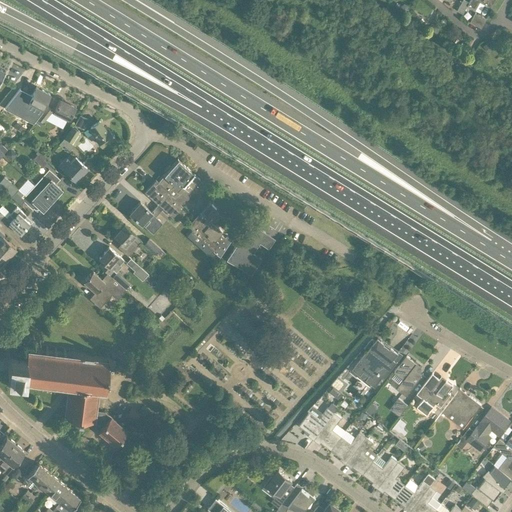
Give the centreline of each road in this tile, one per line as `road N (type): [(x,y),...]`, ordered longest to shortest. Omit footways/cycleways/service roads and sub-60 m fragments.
road 1 (motorway): [(485,245),(85,0)]
road 2 (motorway): [(485,245),(365,151),(128,0)]
road 3 (residential): [(0,302),(136,151),(144,132),(141,118),(0,44)]
road 4 (motorway): [(202,99),(511,290)]
road 5 (residential): [(372,511),(285,453),(215,467),(172,511)]
road 6 (motorway): [(0,7),(149,84),(202,99)]
road 7 (motorway): [(39,0),(202,99)]
road 8 (residential): [(130,511),(0,403)]
road 9 (residential): [(511,370),(402,308)]
